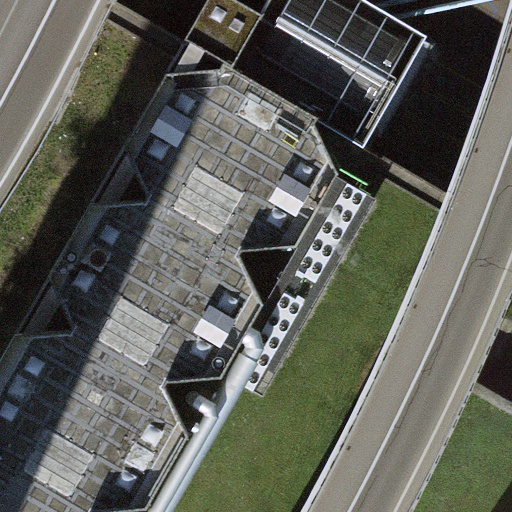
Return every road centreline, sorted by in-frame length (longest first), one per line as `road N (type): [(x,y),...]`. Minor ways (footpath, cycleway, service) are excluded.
road 1 (motorway): [(372,511),(445,369),(511,204)]
road 2 (motorway): [(79,0),(0,151)]
